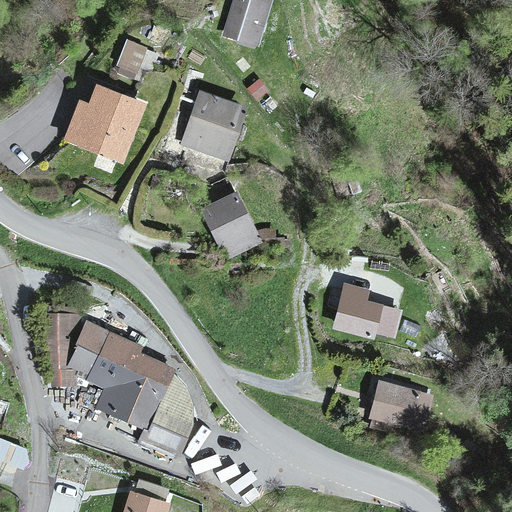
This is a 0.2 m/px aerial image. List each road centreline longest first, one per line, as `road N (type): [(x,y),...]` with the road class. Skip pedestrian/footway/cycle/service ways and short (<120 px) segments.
road 1 (unclassified): [(436,511),(260,423),(131,266),(0,205)]
road 2 (residential): [(34,511),(42,433),(37,389),(18,287),(0,252)]
